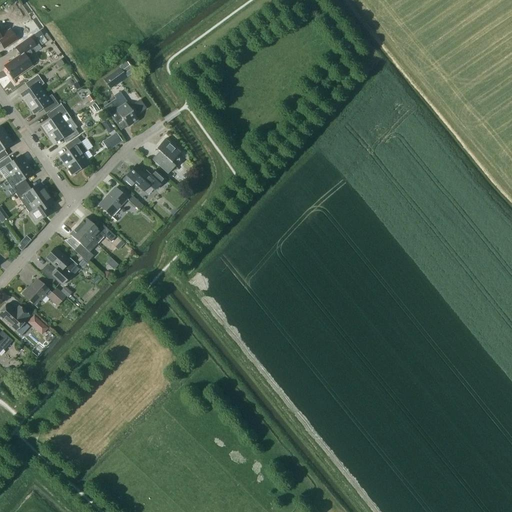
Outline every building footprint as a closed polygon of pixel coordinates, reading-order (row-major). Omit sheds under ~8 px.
[(11,28),(1,35),(0,32),(0,43),(4,49),(18,39),(11,28)] [(37,39),(42,35),(39,30),(34,34),(37,39)] [(36,46),(30,37),(15,48),(20,55),(4,66),(13,79),(32,66),(27,59),(30,56),(32,53),(30,50),(32,49),(35,53),(41,48),(39,44),(36,46)] [(55,62),(59,68),(64,64),(60,59),(55,62)] [(134,71),(126,61),(119,66),(120,67),(104,79),(110,89),(134,71)] [(27,104),(41,95),(43,93),(39,87),(44,84),(38,75),(25,84),(28,89),(20,94),(27,104)] [(43,93),(41,95),(27,104),(34,114),(42,108),(46,113),(58,104),(51,95),(47,98),(43,93)] [(86,97),(90,102),(95,99),(91,93),(86,97)] [(137,120),(134,116),(146,108),(140,100),(129,108),(119,94),(114,97),(115,99),(104,106),(115,123),(122,118),(128,127),(137,120)] [(48,135),(64,123),(61,118),(67,113),(61,105),(47,115),(50,120),(41,126),(48,135)] [(64,123),(48,135),(54,144),(63,138),(66,143),(79,134),(75,129),(71,132),(64,123)] [(122,141),(116,133),(102,142),(108,151),(122,141)] [(0,159),(7,155),(4,150),(12,144),(6,135),(0,139),(0,159)] [(59,157),(66,166),(82,154),(87,151),(77,137),(65,146),(68,151),(59,157)] [(152,160),(168,174),(175,166),(179,161),(179,151),(165,139),(156,149),(159,152),(152,160)] [(82,154),(66,166),(72,175),(89,163),(82,154)] [(8,156),(0,162),(0,169),(4,167),(10,176),(27,165),(20,155),(12,161),(8,156)] [(10,176),(5,179),(12,188),(9,190),(12,195),(15,193),(28,184),(24,180),(33,174),(27,165),(10,176)] [(147,172),(144,172),(138,166),(136,167),(134,167),(134,170),(125,180),(131,186),(135,183),(144,191),(149,185),(155,190),(165,179),(154,170),(150,175),(147,172)] [(15,193),(12,195),(15,199),(17,197),(21,202),(25,208),(30,205),(47,193),(40,183),(31,189),(28,184),(15,193)] [(127,199),(115,188),(99,205),(111,216),(127,199)] [(30,205),(25,208),(29,213),(36,223),(48,214),(55,210),(51,205),(53,203),(47,193),(30,205)] [(128,201),(139,210),(143,206),(132,196),(128,201)] [(5,214),(0,217),(0,220),(1,223),(8,218),(5,214)] [(85,218),(77,226),(97,244),(104,236),(111,242),(116,237),(104,226),(99,231),(85,218)] [(87,262),(93,256),(89,253),(97,244),(77,226),(70,234),(80,244),(74,250),(87,262)] [(57,269),(51,275),(62,285),(71,275),(69,273),(77,265),(70,258),(68,260),(55,248),(45,258),(57,269)] [(52,293),(37,279),(29,289),(28,287),(22,294),(34,305),(39,299),(41,301),(46,296),(57,306),(65,297),(56,288),(52,293)] [(60,291),(67,298),(72,293),(65,286),(60,291)] [(7,304),(0,311),(0,316),(15,330),(29,315),(20,307),(16,312),(7,304)] [(37,314),(31,321),(37,327),(44,320),(37,314)] [(0,351),(2,349),(4,350),(13,341),(2,331),(0,332),(0,351)]
